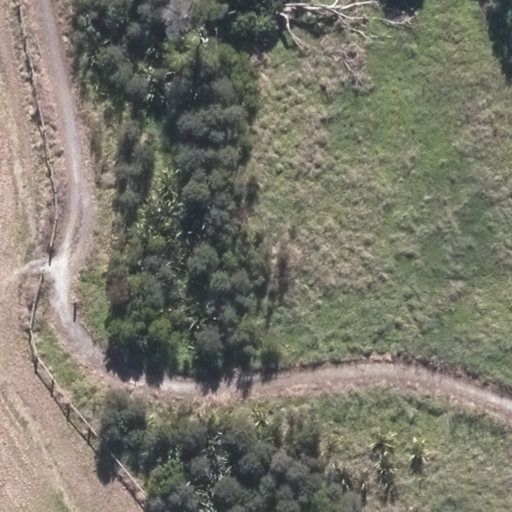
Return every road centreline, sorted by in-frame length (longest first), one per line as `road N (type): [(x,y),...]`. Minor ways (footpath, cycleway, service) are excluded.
road 1 (unknown): [(0,56),(34,216),(19,273),(0,291)]
road 2 (unknown): [(0,383),(62,471),(73,511)]
